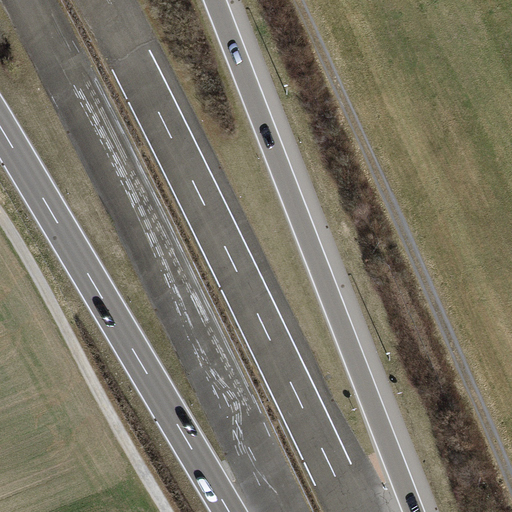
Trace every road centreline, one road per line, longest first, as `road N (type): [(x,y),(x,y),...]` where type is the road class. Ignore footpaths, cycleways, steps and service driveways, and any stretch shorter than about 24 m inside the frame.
road 1 (motorway): [(413,511),(216,0)]
road 2 (track): [(511,488),(296,0)]
road 3 (motorway): [(0,126),(229,511)]
road 4 (track): [(161,511),(0,224)]
